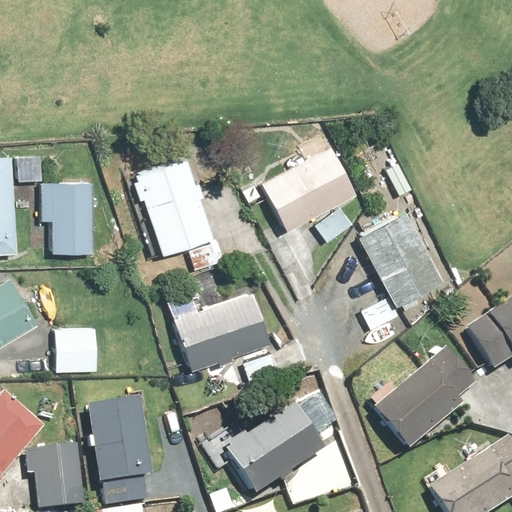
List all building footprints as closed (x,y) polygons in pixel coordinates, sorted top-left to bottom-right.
[(323,144),(252,181),(276,226),(347,189),(323,144)] [(3,154),(0,154),(0,247),(8,247),(3,154)] [(34,154),(13,154),(13,180),(34,180),(34,154)] [(180,155),(125,170),(149,255),(204,240),(180,155)] [(395,160),(382,166),(395,195),(408,189),(395,160)] [(84,250),(84,180),(35,179),(35,219),(43,219),(43,250),(84,250)] [(338,205),(310,225),(322,243),(351,223),(338,205)] [(399,208),(349,232),(384,303),(434,278),(399,208)] [(214,239),(184,249),(191,268),(221,258),(214,239)] [(0,338),(28,323),(1,276),(0,275),(0,338)] [(507,359),(511,356),(511,290),(455,327),(482,369),(504,354),(507,359)] [(163,317),(180,368),(258,342),(241,291),(163,317)] [(93,328),(51,327),(50,372),(93,372),(93,328)] [(435,346),(363,406),(400,451),(456,405),(450,398),(467,384),(435,346)] [(266,349),(236,360),(246,385),(275,374),(266,349)] [(0,464),(35,426),(0,395),(0,464)] [(131,397),(77,406),(89,483),(143,475),(131,397)] [(247,494),(316,449),(285,403),(216,448),(247,494)] [(511,481),(511,455),(500,436),(419,486),(435,511),(480,511),(509,494),(504,487),(511,481)] [(72,444),(19,452),(23,475),(29,474),(34,511),(81,504),(72,444)]
